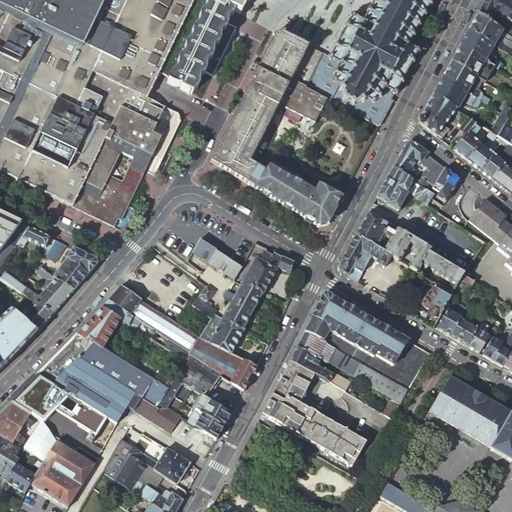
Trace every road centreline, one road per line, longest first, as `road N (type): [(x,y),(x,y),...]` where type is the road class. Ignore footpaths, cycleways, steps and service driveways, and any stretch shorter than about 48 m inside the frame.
road 1 (tertiary): [(191,511),(320,266)]
road 2 (residential): [(122,257),(175,196),(189,192),(320,266)]
road 3 (residential): [(511,387),(335,285),(320,266)]
road 4 (residential): [(0,385),(122,257)]
road 5 (tertiary): [(320,266),(398,122)]
road 6 (residential): [(398,122),(511,212)]
road 7 (residential): [(122,257),(0,198)]
road 8 (tertiary): [(398,122),(460,4)]
